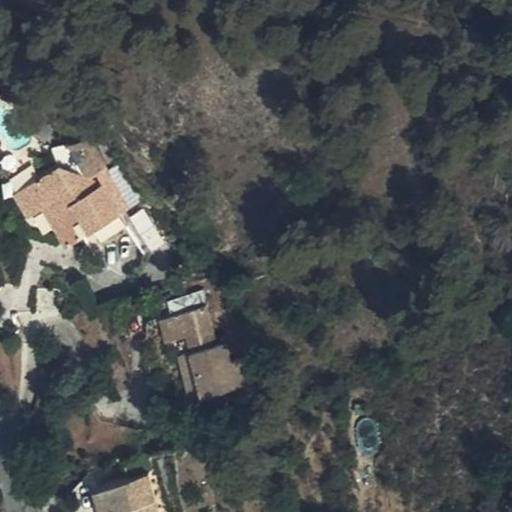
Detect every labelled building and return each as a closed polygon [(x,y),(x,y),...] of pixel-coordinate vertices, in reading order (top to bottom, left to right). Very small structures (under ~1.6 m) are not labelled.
[(84,138),(71,140),(87,165),(89,167),(90,169),(92,169),(94,170),(96,170),(98,170),(99,170),(102,169),(108,179),(106,179),(108,180),(125,207),(134,201),(93,132),(84,138)] [(87,165),(71,140),(56,145),(87,165)] [(63,159),(20,185),(34,209),(50,199),(73,238),(88,229),(97,244),(105,238),(96,225),(125,207),(108,180),(106,179),(63,159)] [(139,211),(131,216),(149,246),(175,231),(157,200),(139,211)] [(134,201),(125,207),(131,216),(139,211),(134,201)] [(211,300),(171,310),(176,330),(189,327),(193,344),(180,347),(192,393),(251,377),(245,355),(233,358),(227,337),(221,339),(211,300)] [(176,330),(171,310),(164,312),(169,332),(176,330)] [(169,511),(160,478),(108,492),(112,511),(169,511)]
